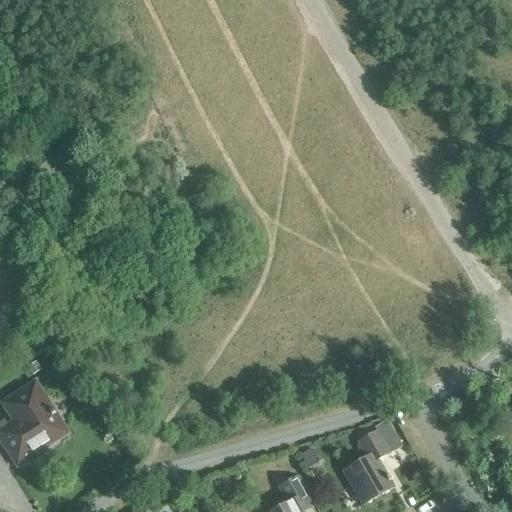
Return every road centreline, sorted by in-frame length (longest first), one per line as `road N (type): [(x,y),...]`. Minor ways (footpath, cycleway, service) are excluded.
road 1 (residential): [(92,511),(142,476),(417,399)]
road 2 (unclassified): [(472,267),(309,0)]
road 3 (residential): [(481,511),(434,443),(417,399)]
